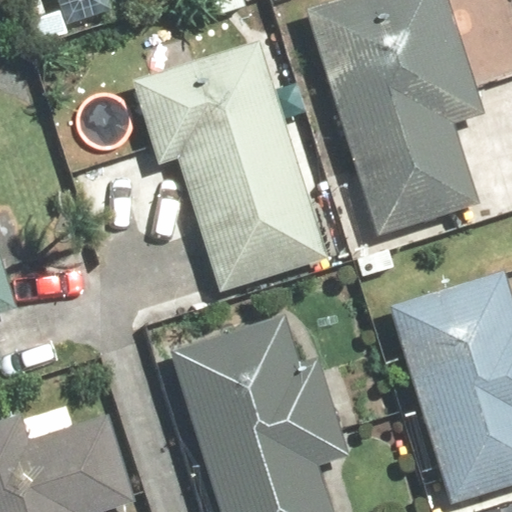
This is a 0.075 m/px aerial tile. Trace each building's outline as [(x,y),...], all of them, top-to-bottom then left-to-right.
[(202,0),(210,22),(273,0),(202,0)] [(335,0),(295,12),(365,246),(480,212),(455,132),(485,123),(448,0),(335,0)] [(329,270),(259,40),(125,80),(152,171),(175,164),(217,303),(329,270)] [(0,263),(0,378),(4,377),(0,363),(0,327),(18,322),(0,263)] [(511,277),(382,316),(440,511),(470,511),(511,499),(511,277)] [(290,311),(163,349),(212,511),(328,511),(316,469),(336,463),(290,311)] [(126,511),(93,404),(0,431),(0,511),(126,511)]
